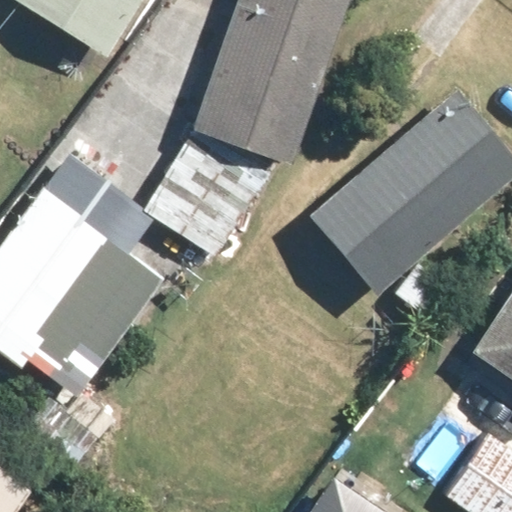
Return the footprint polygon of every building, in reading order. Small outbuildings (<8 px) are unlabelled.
[(44,0),(110,43),(139,0),(44,0)] [(243,0),(205,117),(288,144),(335,0),(243,0)] [(511,166),(452,99),(319,216),(381,285),(511,169),(511,166)] [(152,206),(206,244),(255,173),(201,136),(152,206)] [(0,243),(0,337),(60,385),(150,274),(44,190),(0,243)] [(511,289),(476,345),(511,368),(511,289)] [(511,511),(511,446),(485,428),(445,489),(479,511),(511,511)] [(372,511),(333,486),(315,511),(372,511)]
